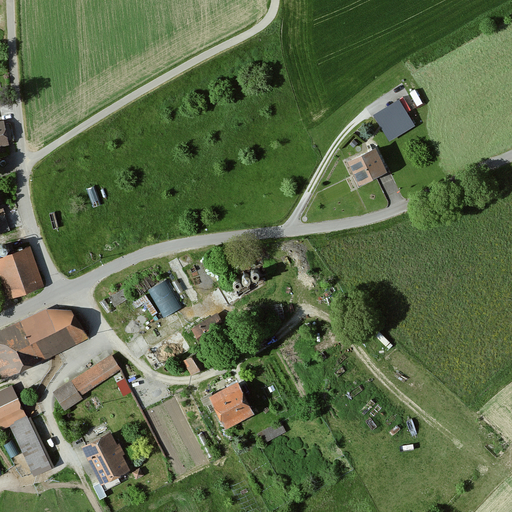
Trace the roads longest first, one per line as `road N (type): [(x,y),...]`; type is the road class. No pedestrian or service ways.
road 1 (track): [(98,332),(141,369),(190,381),(245,357),(306,314),(323,314),(388,386),(494,466)]
road 2 (unclassified): [(511,162),(370,219),(166,246),(77,283)]
road 3 (track): [(22,166),(264,23),(274,0)]
road 4 (unclassified): [(57,291),(25,207),(9,0)]
road 5 (unclassified): [(80,474),(45,395),(98,332),(77,283)]
